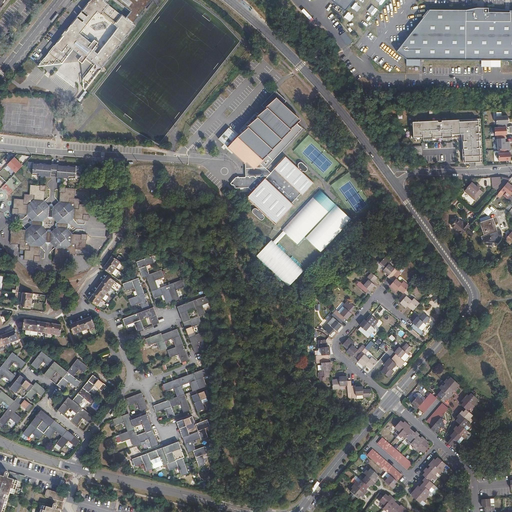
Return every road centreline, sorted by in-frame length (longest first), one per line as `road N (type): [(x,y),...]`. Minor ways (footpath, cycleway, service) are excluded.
road 1 (tertiary): [(389,401),(473,297),(389,177)]
road 2 (tertiary): [(389,177),(300,66),(228,0)]
road 3 (track): [(282,463),(267,427),(292,334),(289,314),(254,277),(228,268)]
road 4 (residential): [(0,146),(221,164)]
road 5 (residential): [(254,511),(78,469)]
road 6 (track): [(228,268),(230,417),(245,443)]
road 7 (residential): [(402,317),(376,296),(334,343),(389,401)]
road 8 (tertiary): [(299,511),(389,401)]
road 9 (residential): [(389,177),(511,169)]
road 10 (track): [(228,268),(161,229),(138,222),(123,232)]
